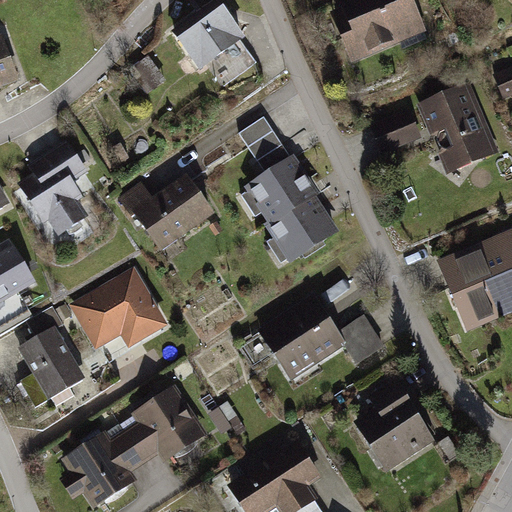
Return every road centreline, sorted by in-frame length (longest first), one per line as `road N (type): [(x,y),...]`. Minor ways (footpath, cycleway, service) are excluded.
road 1 (residential): [(268,0),(294,77),(378,253),(462,403),(511,436)]
road 2 (residential): [(0,133),(72,90),(156,0)]
